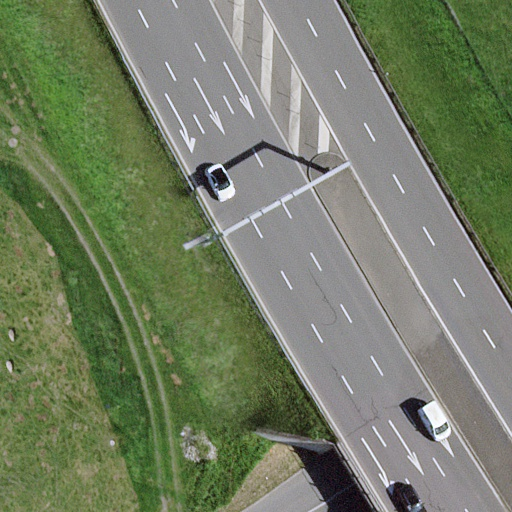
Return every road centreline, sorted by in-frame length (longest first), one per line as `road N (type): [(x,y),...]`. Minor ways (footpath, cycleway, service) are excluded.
road 1 (primary): [(155,0),(268,210),(455,511)]
road 2 (primary): [(511,376),(295,0)]
road 3 (unclassified): [(309,511),(511,391)]
